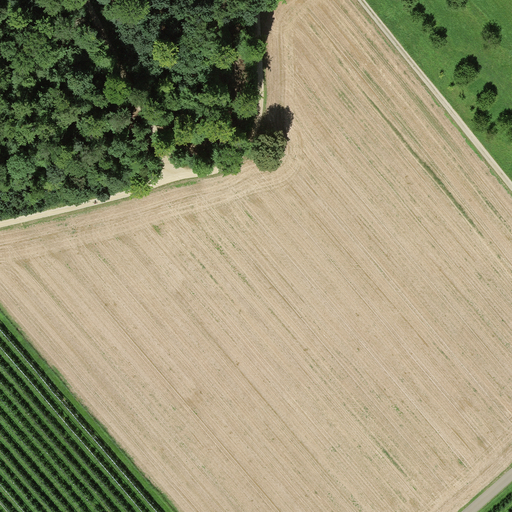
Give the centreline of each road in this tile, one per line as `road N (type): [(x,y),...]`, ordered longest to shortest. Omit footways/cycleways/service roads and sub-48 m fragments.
road 1 (track): [(0,217),(248,159),(272,112),(256,0)]
road 2 (track): [(358,0),(511,189)]
road 3 (track): [(84,0),(177,176)]
